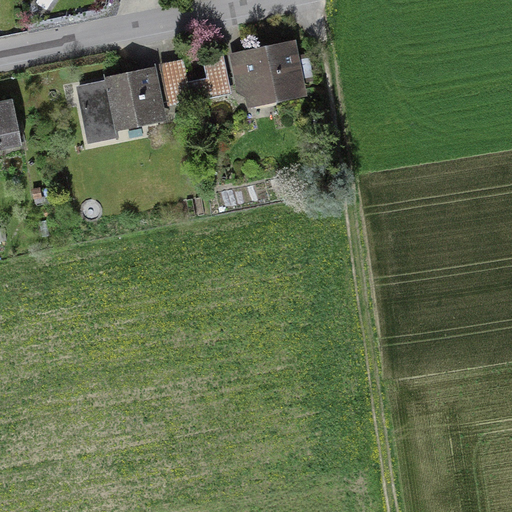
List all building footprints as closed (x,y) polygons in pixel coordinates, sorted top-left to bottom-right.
[(299,92),(291,49),(244,58),(252,100),(299,92)] [(231,96),(223,54),(201,58),(205,79),(210,100),(231,96)] [(159,66),(168,109),(210,100),(205,79),(188,83),(184,61),(159,66)] [(117,133),(166,123),(155,69),(104,80),(104,82),(76,88),(87,146),(118,139),(117,133)] [(0,153),(22,150),(13,102),(0,104),(0,153)] [(34,205),(43,204),(40,186),(31,187),(34,205)] [(41,237),(49,236),(47,221),(39,222),(41,237)]
